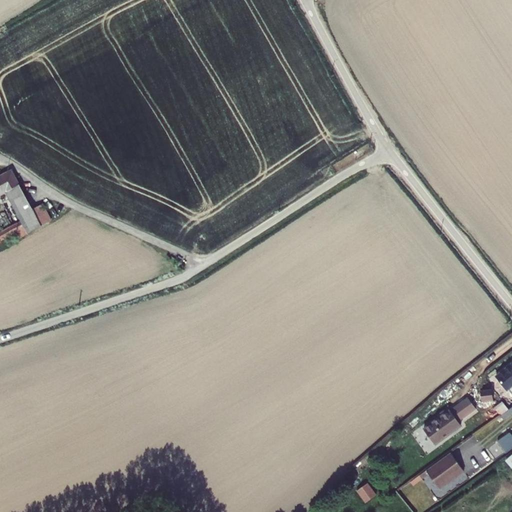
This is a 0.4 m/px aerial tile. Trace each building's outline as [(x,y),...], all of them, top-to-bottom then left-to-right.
[(0,196),(6,193),(20,186),(12,171),(0,176),(0,196)] [(23,193),(20,186),(6,193),(9,200),(23,193)] [(0,241),(17,233),(21,239),(42,228),(34,213),(32,210),(23,193),(9,200),(21,223),(0,233),(0,241)] [(41,205),(32,210),(34,213),(43,208),(41,205)] [(51,223),(43,208),(34,213),(42,228),(51,223)] [(496,383),(486,384),(488,396),(498,395),(496,383)] [(453,402),(427,422),(439,437),(464,417),(453,402)] [(455,448),(423,471),(426,474),(433,469),(444,484),(468,466),(455,448)] [(379,488),(372,479),(364,485),(370,495),(379,488)]
